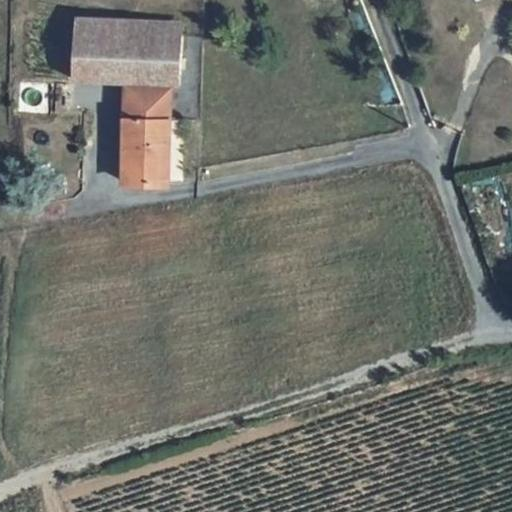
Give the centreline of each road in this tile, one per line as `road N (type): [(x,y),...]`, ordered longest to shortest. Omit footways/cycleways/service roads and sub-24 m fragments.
road 1 (track): [(501,329),(266,417),(0,498)]
road 2 (residential): [(511,330),(501,329),(484,297),(373,2)]
